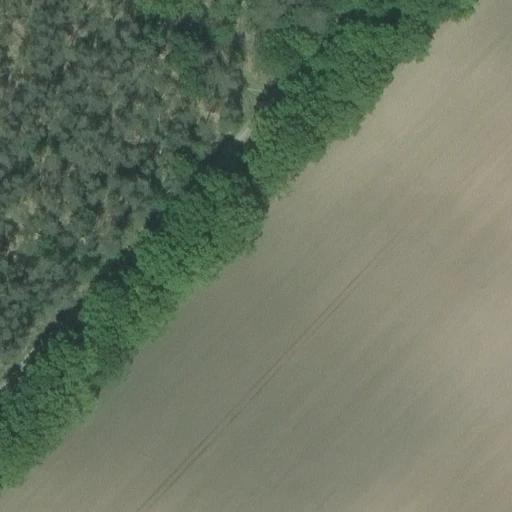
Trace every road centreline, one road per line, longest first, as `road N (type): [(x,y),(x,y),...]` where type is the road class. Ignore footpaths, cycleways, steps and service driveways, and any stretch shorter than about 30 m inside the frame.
road 1 (track): [(281,95),(0,394)]
road 2 (track): [(176,0),(281,95)]
road 3 (track): [(370,0),(281,95)]
